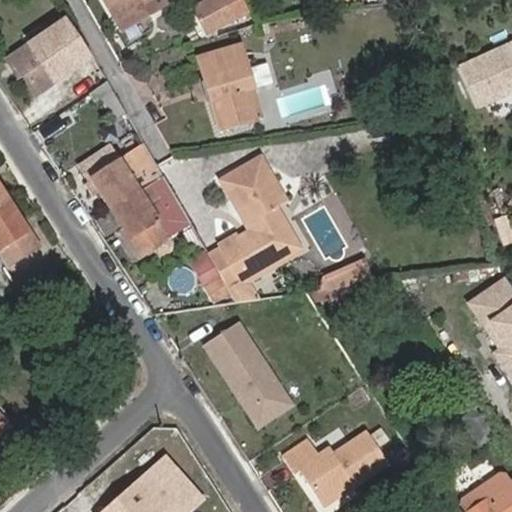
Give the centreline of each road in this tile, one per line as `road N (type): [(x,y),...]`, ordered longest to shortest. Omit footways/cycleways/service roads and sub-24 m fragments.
road 1 (residential): [(172,384),(0,118)]
road 2 (residential): [(172,384),(31,511)]
road 3 (residential): [(256,511),(172,384)]
